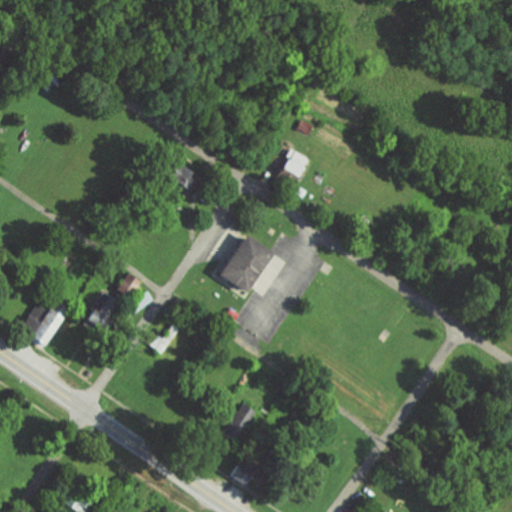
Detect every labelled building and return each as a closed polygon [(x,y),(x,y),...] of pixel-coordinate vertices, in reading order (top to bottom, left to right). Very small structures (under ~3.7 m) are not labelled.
[(304,159),(287,149),(275,167),(292,178),(304,159)] [(160,170),(183,191),(194,178),(171,158),(160,170)] [(243,234),(232,252),(217,273),(244,291),(270,252),(243,234)] [(135,280),(122,273),(112,290),(125,297),(135,280)] [(148,300),(142,291),(128,300),(134,309),(148,300)] [(85,316),(97,323),(112,300),(100,292),(90,307),(91,307),(85,316)] [(16,329),(40,346),(61,317),(53,311),(57,306),(53,303),(39,323),(26,314),(16,329)] [(252,411),(238,403),(221,436),(235,443),(252,411)] [(225,477),(239,486),(247,474),(233,464),(225,477)]
